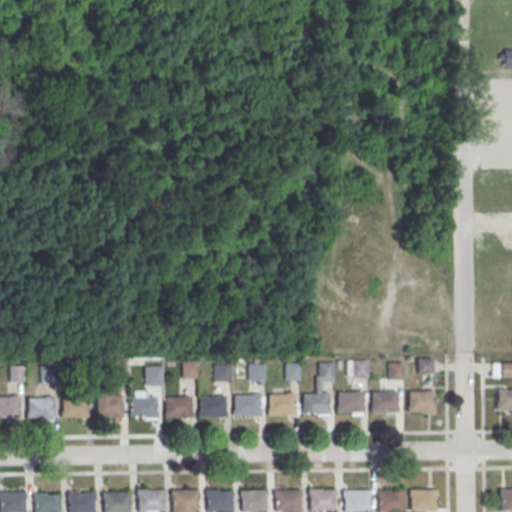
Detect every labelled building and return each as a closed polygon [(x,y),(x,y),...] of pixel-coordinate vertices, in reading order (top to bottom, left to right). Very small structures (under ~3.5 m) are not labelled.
[(430,358),(416,358),(416,371),(430,371),(430,358)] [(350,360),(365,360),(366,376),(351,377),(350,360)] [(126,361),(111,361),(111,376),(126,376),(126,361)] [(180,377),(194,377),(194,362),(180,362),(180,377)] [(385,363),(400,362),(401,379),(386,379),(385,363)] [(212,363),(227,363),(228,379),(213,380),(212,363)] [(247,363),(262,363),(262,379),(247,380),(247,363)] [(283,363),(298,363),(298,379),(283,379),(283,363)] [(8,380),(23,380),(23,365),(8,365),(8,380)] [(161,366),(142,366),(142,385),(161,385),(161,366)] [(511,389),(495,389),(496,409),(511,409),(511,389)] [(370,392),(396,391),(396,411),(371,411),(370,392)] [(407,391),(432,391),(432,411),(407,411),(407,391)] [(335,392),(361,392),(361,402),(361,412),(336,412),(335,392)] [(301,393),(327,393),(327,413),(301,413),(301,393)] [(232,395),(257,394),(258,414),(232,414),(232,395)] [(267,394),(292,394),(292,414),(267,414),(267,394)] [(60,395),(85,395),(85,415),(60,415),(60,395)] [(95,395),(120,395),(120,415),(95,415),(95,395)] [(0,396),(17,396),(17,416),(0,416),(0,396)] [(164,397),(189,396),(189,416),(164,416),(164,397)] [(197,396),(223,396),(223,416),(198,416),(197,396)] [(26,398),(51,397),(51,417),(26,417),(26,398)] [(129,397),(154,397),(155,416),(129,417),(129,397)] [(170,489),(170,509),(195,508),(195,488),(170,489)] [(308,489),(308,509),(333,508),(333,488),(308,489)] [(511,488),(498,488),(499,508),(511,508),(511,488)] [(135,489),(135,509),(160,509),(160,489),(135,489)] [(204,490),(204,510),(230,509),(229,489),(204,490)] [(239,490),(239,510),(264,509),(264,489),(239,490)] [(273,489),(273,509),(280,509),(280,511),(298,511),(298,489),(273,489)] [(341,490),(341,510),(367,509),(366,489),(341,490)] [(409,489),(409,509),(434,509),(434,489),(409,489)] [(376,490),(376,510),(401,510),(401,490),(376,490)] [(66,492),(66,511),(91,511),(91,491),(66,492)] [(100,492),(101,511),(126,511),(126,491),(100,492)] [(0,492),(0,511),(24,511),(23,492),(0,492)] [(32,492),(32,511),(58,511),(57,492),(32,492)]
